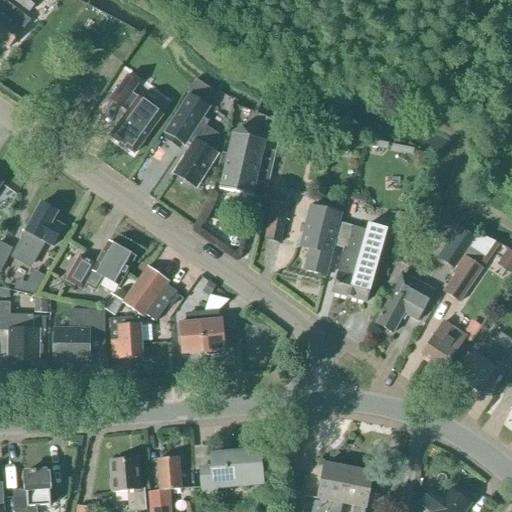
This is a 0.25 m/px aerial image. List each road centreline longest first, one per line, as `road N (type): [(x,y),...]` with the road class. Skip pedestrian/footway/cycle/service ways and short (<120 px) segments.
road 1 (unclassified): [(325,409),(300,329),(0,113)]
road 2 (tertiary): [(0,439),(325,409)]
road 3 (tertiary): [(511,495),(429,433),(325,409)]
